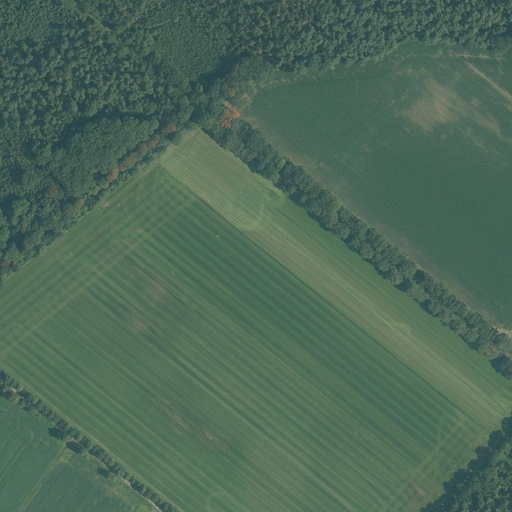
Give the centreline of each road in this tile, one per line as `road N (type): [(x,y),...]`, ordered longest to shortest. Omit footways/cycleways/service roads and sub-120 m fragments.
road 1 (track): [(511,356),(75,0)]
road 2 (track): [(163,511),(0,379)]
